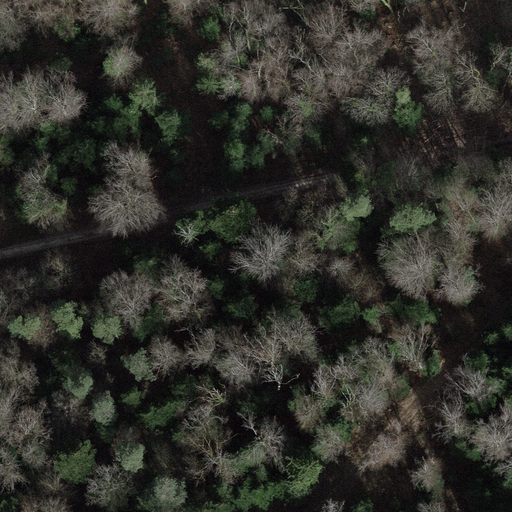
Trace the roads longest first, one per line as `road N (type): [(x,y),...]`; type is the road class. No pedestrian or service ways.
road 1 (track): [(511,134),(0,247)]
road 2 (track): [(323,511),(511,308)]
